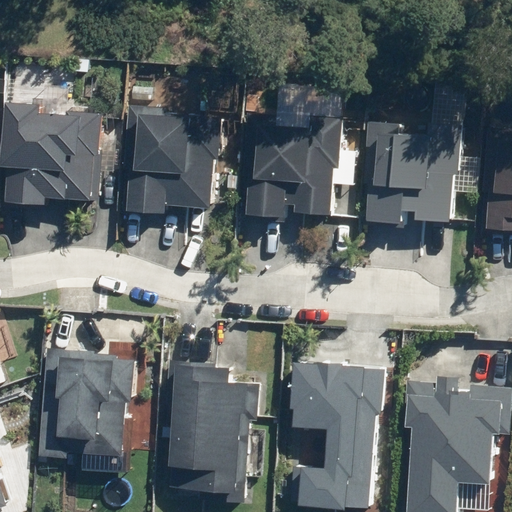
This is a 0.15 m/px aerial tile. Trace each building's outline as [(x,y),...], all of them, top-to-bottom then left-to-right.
[(39,107),(5,105),(0,169),(9,170),(6,204),(45,206),(46,200),(92,203),(95,157),(99,158),(102,116),(66,113),(65,119),(38,117),(39,107)] [(164,109),(131,107),(126,169),(129,170),(128,176),(127,176),(125,211),(129,211),(128,213),(165,216),(166,207),(211,210),(214,162),(220,162),(223,120),(164,116),(164,109)] [(283,116),(250,113),(246,176),(247,176),(244,217),(284,220),(285,213),(331,217),(335,170),(339,170),(343,118),(308,115),(307,130),(282,128),(283,116)] [(402,124),(370,122),(366,184),(370,184),(369,189),(367,189),(365,225),(380,226),(380,225),(400,226),(401,212),(415,213),(414,222),(449,224),(453,175),(458,176),(462,127),(428,125),(426,140),(401,138),(402,124)] [(511,129),(489,128),(484,192),(487,192),(483,234),(499,235),(500,231),(511,232),(511,129)] [(67,459),(68,453),(121,457),(125,404),(131,404),(134,363),(116,361),(116,358),(95,356),(96,353),(76,352),(48,349),(40,457),(67,459)] [(171,489),(234,494),(240,416),(245,416),(248,386),(228,384),(229,371),(216,370),(217,365),(186,363),(186,362),(172,361),(168,405),(174,406),(169,468),(172,469),(171,489)] [(381,414),(384,371),(343,368),(343,366),(318,364),(318,366),(295,364),(291,411),(295,411),(294,428),(327,431),(324,470),(295,468),(292,502),(299,503),(298,508),(345,511),(346,507),(368,509),(375,414),(381,414)] [(407,511),(456,511),(458,484),(488,486),(492,436),(499,436),(499,434),(510,435),(511,412),(511,389),(472,387),(472,393),(460,392),(461,378),(439,376),(439,383),(410,381),(406,427),(414,428),(407,511)]
